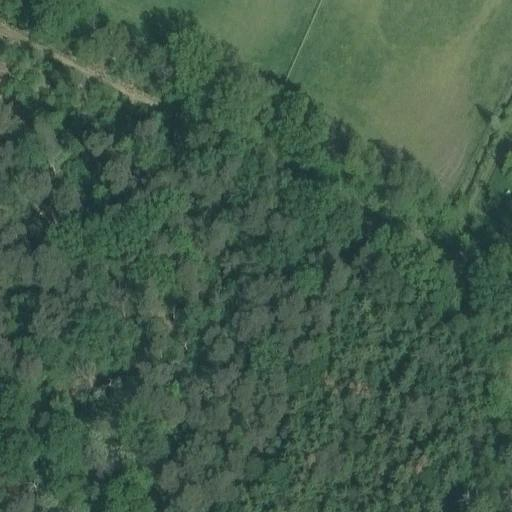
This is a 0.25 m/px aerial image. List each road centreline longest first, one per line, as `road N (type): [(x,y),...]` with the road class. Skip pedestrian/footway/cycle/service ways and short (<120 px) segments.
road 1 (track): [(0,26),(283,165)]
road 2 (track): [(511,280),(283,165)]
